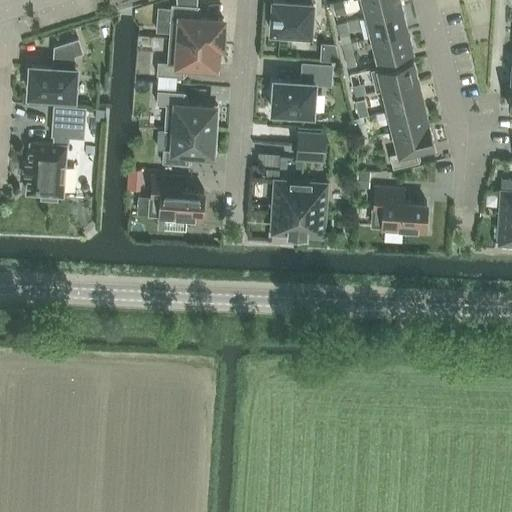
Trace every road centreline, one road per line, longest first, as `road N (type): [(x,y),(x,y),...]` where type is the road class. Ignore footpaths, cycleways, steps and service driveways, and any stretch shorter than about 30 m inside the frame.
road 1 (unclassified): [(0,291),(511,313)]
road 2 (residential): [(237,228),(254,0)]
road 3 (residential): [(492,119),(452,118),(423,0)]
road 4 (residential): [(11,12),(1,167)]
